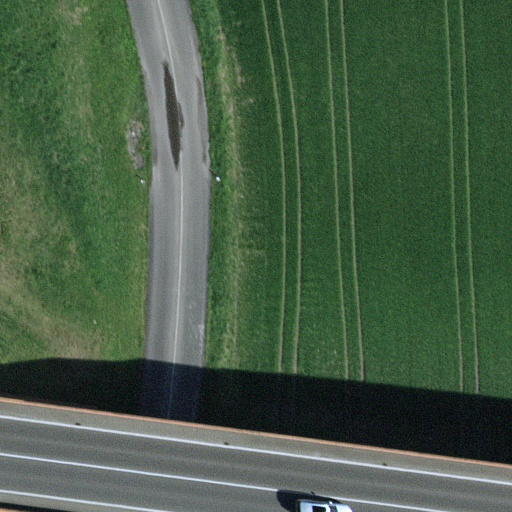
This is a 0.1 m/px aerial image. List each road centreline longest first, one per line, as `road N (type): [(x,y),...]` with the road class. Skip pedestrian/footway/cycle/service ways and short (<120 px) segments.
road 1 (tertiary): [(158,0),(180,128),(153,511)]
road 2 (secondary): [(0,453),(443,511)]
